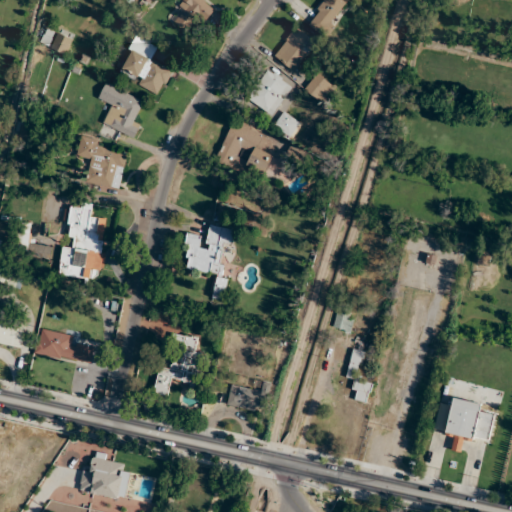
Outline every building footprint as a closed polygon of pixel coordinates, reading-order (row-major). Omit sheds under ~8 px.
[(180,0),(205,20),(215,8),(205,0),(180,0)] [(347,0),(321,0),(307,27),(328,38),(347,0)] [(65,55),(72,40),(43,25),(35,40),(65,55)] [(317,42),(296,26),(273,56),(294,72),(317,42)] [(118,72),(157,96),(173,70),(153,58),(157,50),(137,38),(132,46),(134,47),(118,72)] [(247,99),(271,116),(293,87),(269,69),(247,99)] [(333,89),(319,74),(307,85),(320,100),(333,89)] [(143,101),(107,82),(97,99),(111,107),(103,123),(133,139),(141,124),(133,120),(143,101)] [(292,137),(301,123),(283,112),(274,126),(292,137)] [(236,119),(216,156),(261,181),(275,155),(260,148),(267,136),(236,119)] [(104,140),(80,136),(76,157),(89,160),(85,184),(120,190),(127,153),(102,149),(104,140)] [(105,217),(92,216),(93,204),(80,203),(80,207),(71,207),(68,247),(62,247),(60,276),(100,279),(105,217)] [(224,246),(231,248),(235,230),(208,225),(206,237),(189,234),(183,269),(218,275),(224,246)] [(0,272),(0,271),(0,270),(0,346),(23,348),(24,322),(0,320),(0,272)] [(224,293),(222,282),(214,283),(217,294),(224,293)] [(334,329),(350,332),(355,307),(339,303),(334,329)] [(74,336),(40,330),(36,354),(90,363),(93,348),(73,344),(74,336)] [(203,353),(195,351),(197,339),(178,335),(170,370),(159,367),(154,393),(169,396),(172,383),(196,388),(203,353)] [(347,378),(355,380),(351,399),(368,402),(371,382),(359,380),(365,352),(352,349),(347,378)] [(227,405),(262,412),(266,392),(232,385),(227,405)] [(445,436),(453,437),(451,451),(461,453),(463,438),(490,443),(495,415),(483,413),(485,404),(452,398),(445,436)] [(124,500),(131,465),(94,458),(92,470),(83,469),(79,492),(124,500)]
